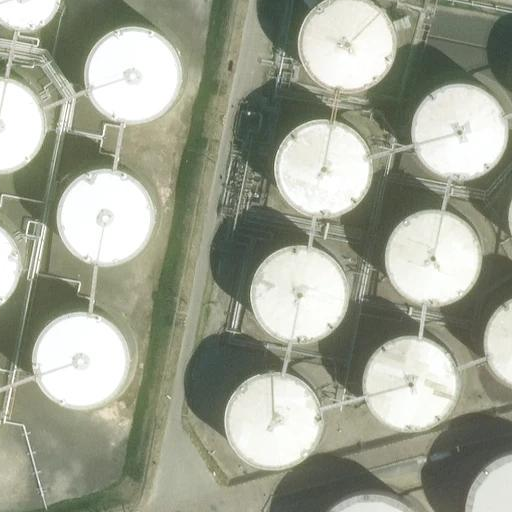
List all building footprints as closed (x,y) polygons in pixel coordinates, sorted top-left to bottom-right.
[(60,0),(0,0),(0,16),(6,20),(12,23),(19,25),(26,25),(33,25),(40,22),(46,19),(52,14),(56,8),(60,2),(60,0)] [(395,38),(395,37),(394,27),(392,19),(388,11),(381,2),(378,0),(313,0),(311,1),(305,9),(300,17),(297,26),(296,35),(297,45),(299,53),(303,63),(309,70),(317,78),(326,83),(335,86),(343,87),(350,87),(362,84),(371,80),(380,73),(386,66),(391,57),(394,47),(395,38)] [(184,76),(185,66),(184,56),(181,47),(177,39),(171,31),(163,25),(155,20),(146,17),(136,15),(126,16),(117,18),(108,22),(100,28),(94,35),(88,43),(85,52),(83,61),(83,71),(85,80),(88,89),(94,97),(100,104),(108,110),(117,114),(126,116),(136,117),(146,116),(155,112),(163,108),(171,101),(177,94),(181,85),(184,76)] [(46,124),(47,115),(46,105),(44,96),(39,88),(34,81),(27,75),(19,70),(10,67),(1,66),(0,65),(0,163),(1,163),(10,162),(19,159),(27,154),(34,148),(39,141),(44,133),(46,124)] [(509,121),(509,120),(509,111),(506,103),(502,94),(496,86),(489,79),(481,74),(470,70),(461,69),(448,70),(441,72),(432,76),(425,81),(418,89),(412,98),(408,108),(407,119),(408,128),(410,138),(415,147),(420,154),(427,161),(436,166),(447,170),(455,171),(465,171),(475,169),(485,164),(492,159),(499,152),(505,142),(508,132),(509,121)] [(369,160),(369,159),(368,151),(366,142),(361,133),(355,125),(347,119),(341,115),(333,112),(322,111),(311,112),(302,114),(293,119),(286,125),(280,133),(276,141),(273,150),(272,158),(273,168),(276,177),(279,185),(285,192),(293,199),(302,204),(310,206),(320,207),(329,207),(338,204),(346,200),(353,194),(360,187),(365,178),(368,169),(369,160)] [(155,217),(156,208),(155,199),(152,190),(148,181),(142,174),(135,168),(127,163),(118,160),(109,159),(99,159),(90,161),(81,165),(74,171),(67,178),(62,185),(59,194),(57,203),(57,213),(59,222),(62,231),(67,239),(74,246),(82,251),(90,255),(99,257),(109,258),(118,256),(127,253),(135,248),(142,242),(148,235),(152,227),(155,217)] [(483,247),(483,246),(482,237),(479,227),(475,219),(468,211),(461,204),(453,200),(445,197),(433,196),(425,196),(414,199),(407,203),(398,209),(392,216),(386,226),(383,236),(382,245),(383,254),(385,264),(389,272),(396,281),(403,287),(413,293),(424,296),(432,297),(441,296),(452,293),(461,288),(468,283),(474,275),(479,267),(482,257),(483,247)] [(23,266),(24,257),(23,248),(20,239),(16,231),(11,223),(4,217),(0,214),(0,298),(4,296),(11,290),(16,283),(20,274),(23,266)] [(349,286),(349,285),(348,274),(345,265),(338,254),(333,248),(325,242),(315,237),(307,235),(297,234),(287,236),(277,239),(267,245),(261,251),(256,258),(251,267),(249,277),(248,286),(249,294),(252,304),(257,314),(263,320),(269,325),(277,330),(285,333),(297,335),(303,335),(314,333),(324,328),(332,322),(338,316),(344,306),(347,296),(349,286)] [(511,285),(504,290),(498,295),(491,302),(486,311),(483,320),(482,329),(483,339),(486,349),(490,357),(497,365),(505,372),(511,375),(511,285)] [(131,360),(132,350),(131,341),(129,332),(125,323),(119,316),(112,309),(104,304),(95,301),(86,299),(76,299),(67,301),(58,304),(50,309),(43,316),(37,323),(33,332),(30,341),(30,350),(31,360),(33,369),(37,377),(43,385),(50,391),(58,396),(67,400),(76,401),(86,401),(95,399),(104,396),(112,391),(119,385),(125,377),(129,369),(131,360)] [(452,378),(452,377),(450,367),(448,359),(444,353),(439,346),(431,339),(424,336),(417,334),(406,333),(396,334),(388,337),(381,341),(375,347),(369,353),(366,361),(363,369),(363,378),(364,386),(366,394),(370,402),(376,409),(384,415),(391,419),(398,421),(408,421),(416,421),(425,418),(432,414),(438,409),(444,402),(448,394),(450,387),(452,378)] [(322,411),(322,410),(321,399),(317,390),(313,381),(305,373),(296,366),(288,363),(277,360),(270,360),(260,362),(253,364),(244,369),(236,377),(231,383),(227,391),(224,400),(223,410),(224,419),(226,427),(230,435),(236,443),(244,450),(253,455),(260,458),(270,459),(280,459),(289,456),(299,451),(305,446),(313,438),(318,429),(321,420),(322,411)] [(511,511),(511,442),(504,445),(493,451),(483,459),(475,469),(469,481),(466,493),(465,504),(466,511),(511,511)] [(424,511),(421,506),(412,496),(402,489),(390,484),(380,482),(369,481),(355,483),(345,487),(335,494),(327,501),(320,510),(319,511),(424,511)]
